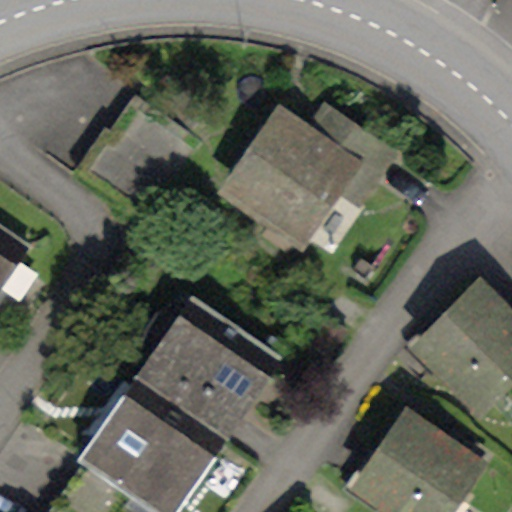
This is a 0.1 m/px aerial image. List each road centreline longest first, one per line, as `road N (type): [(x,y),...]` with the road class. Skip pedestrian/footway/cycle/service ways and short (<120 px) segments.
road 1 (residential): [(294,511),(489,229)]
road 2 (residential): [(0,400),(83,282),(96,245),(83,218),(0,146)]
road 3 (primary): [(304,0),(440,62),(511,124)]
